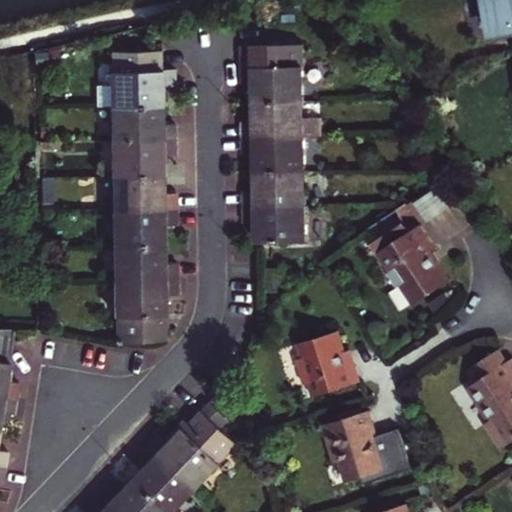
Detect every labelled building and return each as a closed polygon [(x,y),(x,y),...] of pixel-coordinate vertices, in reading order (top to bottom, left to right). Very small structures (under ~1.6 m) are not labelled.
[(511,0),(489,0),(492,14),(497,14),(499,29),(511,27),(511,0)] [(494,34),(511,31),(511,27),(499,29),(497,14),(492,14),(494,34)] [(255,84),(255,103),(304,102),(304,45),(243,45),(243,84),(255,84)] [(176,86),(176,69),(161,69),(161,49),(111,49),(112,84),(97,84),(97,106),(112,105),(163,105),(162,86),(176,86)] [(244,122),(244,139),(305,138),(305,119),(320,119),(319,102),(304,102),(255,103),(255,122),(244,122)] [(112,105),(113,140),(178,138),(177,123),(163,123),(163,105),(112,105)] [(178,138),(113,140),(114,175),(164,174),(164,155),(178,155),(178,138)] [(256,172),(306,170),(305,138),(244,139),(244,154),(256,154),(256,172)] [(307,206),(306,170),(256,172),(257,191),(245,191),(245,207),(307,206)] [(164,174),(114,175),(114,210),(179,209),(178,193),(165,193),(164,174)] [(414,198),(425,218),(450,203),(439,184),(414,198)] [(308,241),(307,206),(245,207),(246,223),(257,223),(258,243),(308,241)] [(179,209),(114,210),(115,245),(166,244),(166,225),(179,225),(179,209)] [(409,230),(396,210),(364,233),(368,240),(364,243),(370,252),(375,249),(389,271),(387,272),(397,286),(402,283),(415,302),(449,279),(429,249),(435,246),(419,223),(409,230)] [(166,244),(115,245),(115,281),(180,280),(180,263),(166,263),(166,244)] [(180,280),(115,281),(116,341),(168,340),(167,295),(180,295),(180,280)] [(0,395),(17,398),(19,381),(7,380),(14,327),(0,327),(0,395)] [(359,379),(354,363),(348,365),(343,349),(336,329),(297,341),(302,355),(295,357),(303,381),(309,379),(314,393),(359,379)] [(349,347),(343,349),(348,365),(354,363),(349,347)] [(511,439),(511,358),(510,356),(505,360),(496,347),(469,366),(474,373),(477,379),(474,381),(465,387),(486,420),(482,423),(499,449),(511,439)] [(0,424),(2,411),(14,413),(17,398),(0,395),(0,424)] [(220,421),(206,408),(185,429),(181,426),(168,440),(159,432),(149,442),(194,486),(230,448),(211,430),(220,421)] [(368,484),(411,471),(399,432),(380,439),(371,412),(326,426),(330,436),(327,437),(336,466),(342,464),(348,483),(366,478),(368,484)] [(194,486),(149,442),(137,455),(146,463),(133,476),(170,511),(194,486)] [(0,465),(6,467),(8,450),(0,448),(0,465)] [(169,511),(170,511),(133,476),(120,490),(111,482),(100,493),(120,511),(169,511)] [(120,511),(100,493),(89,505),(95,511),(120,511)]
